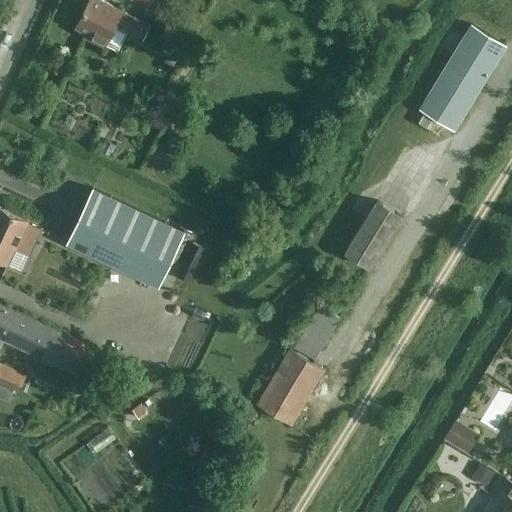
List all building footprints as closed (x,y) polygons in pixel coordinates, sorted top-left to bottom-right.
[(85,32),(83,36),(103,46),(114,24),(142,38),(150,24),(101,0),(88,0),(75,26),(85,32)] [(135,0),(155,10),(159,0),(135,0)] [(471,24),(419,108),(453,130),(506,45),(471,24)] [(162,47),(170,51),(178,36),(169,32),(162,47)] [(171,135),(163,149),(171,154),(179,140),(171,135)] [(185,230),(93,187),(67,242),(158,285),(185,230)] [(370,266),(401,214),(377,199),(345,251),(370,266)] [(0,205),(0,258),(8,263),(16,246),(29,253),(41,227),(28,220),(28,219),(0,205)] [(189,281),(205,248),(194,243),(178,275),(189,281)] [(0,301),(0,335),(76,371),(89,343),(0,301)] [(314,358),(340,316),(319,304),(293,345),(314,358)] [(291,423),(324,368),(290,347),(256,402),(291,423)] [(26,373),(0,360),(0,380),(18,389),(26,373)] [(0,384),(0,395),(8,399),(12,390),(0,384)] [(90,445),(110,434),(104,422),(83,432),(90,445)] [(466,451),(475,435),(454,423),(445,438),(466,451)] [(479,466),(473,475),(488,483),(493,474),(479,466)] [(511,511),(511,484),(497,475),(487,493),(490,495),(480,511),(511,511)]
